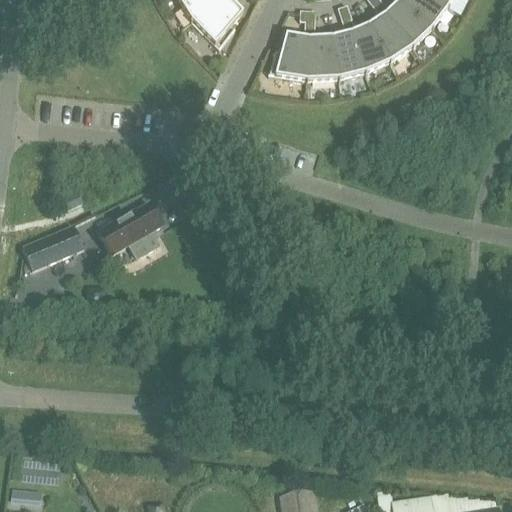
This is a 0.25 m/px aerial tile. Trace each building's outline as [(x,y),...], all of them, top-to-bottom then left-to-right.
[(173,0),(172,1),(174,0),(190,26),(189,27),(190,28),(225,0),(226,0),(229,3),(233,0),(173,0)] [(226,0),(225,0),(190,28),(191,27),(218,55),(234,35),(230,31),(242,16),(229,3),(226,0)] [(363,0),(371,10),(379,4),(375,0),(363,0)] [(448,14),(426,0),(401,0),(398,4),(398,5),(432,35),(431,34),(446,13),(448,14)] [(426,0),(448,14),(449,13),(447,12),(453,0),(426,0)] [(397,5),(387,14),(379,4),(371,10),(379,21),(384,18),(412,54),(413,54),(412,52),(430,35),(431,36),(432,35),(398,5),(397,5)] [(340,24),(350,21),(346,10),(342,11),(337,13),(340,24)] [(310,16),(299,15),(299,26),(304,26),(314,27),(315,16),(310,16)] [(368,29),(390,69),(389,67),(411,53),(412,54),(384,18),(379,21),(368,28),(368,29)] [(355,34),(350,21),(340,24),(345,38),(350,36),(365,80),(365,78),(388,68),(389,69),(390,69),(368,29),(367,29),(355,34)] [(338,86),(331,41),(313,42),(314,27),(304,26),(303,41),(308,42),(306,88),(307,88),(307,86),(337,85),(338,86)] [(364,80),(365,80),(350,36),(345,38),(331,41),(338,86),(339,86),(339,84),(364,78),(364,80)] [(308,42),(303,41),(285,39),(280,57),(275,56),(267,80),(306,86),(306,88),(308,42)] [(77,197),(62,204),(67,214),(82,208),(77,197)] [(97,237),(110,259),(161,230),(159,227),(161,224),(157,218),(154,218),(149,208),(135,217),(134,215),(97,237)] [(83,253),(72,230),(21,253),(31,276),(83,253)] [(21,504),(22,495),(11,494),(10,503),(21,504)] [(280,501),(281,511),(317,511),(315,496),(310,497),(307,496),(294,498),(293,499),(280,501)] [(390,496),(388,496),(377,498),(379,511),(433,511),(432,500),(392,507),(390,496)]
